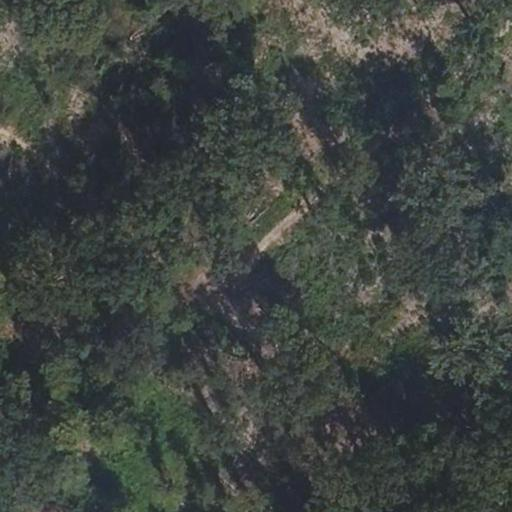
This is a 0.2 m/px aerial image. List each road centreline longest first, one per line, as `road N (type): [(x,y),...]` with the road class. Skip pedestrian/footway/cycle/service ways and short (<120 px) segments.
road 1 (track): [(505,511),(0,95)]
road 2 (track): [(232,289),(511,2)]
